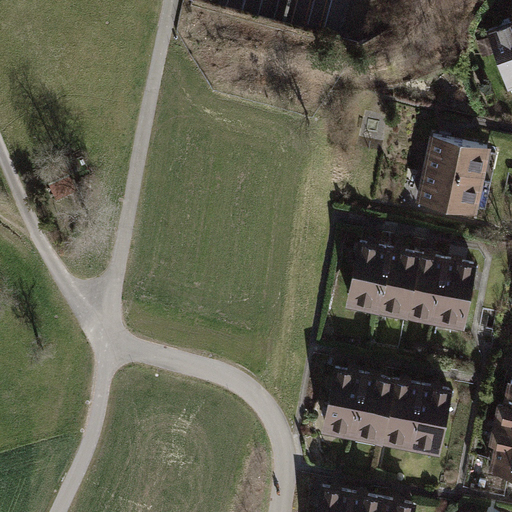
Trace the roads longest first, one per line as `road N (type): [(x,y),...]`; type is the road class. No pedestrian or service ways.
road 1 (track): [(59,511),(94,436),(115,273),(170,0)]
road 2 (motorway): [(256,0),(182,311),(151,511)]
road 3 (motorway): [(220,511),(248,324),(322,0)]
road 4 (residential): [(0,147),(59,274),(109,341),(186,359),(268,402),(290,454),(282,511)]
